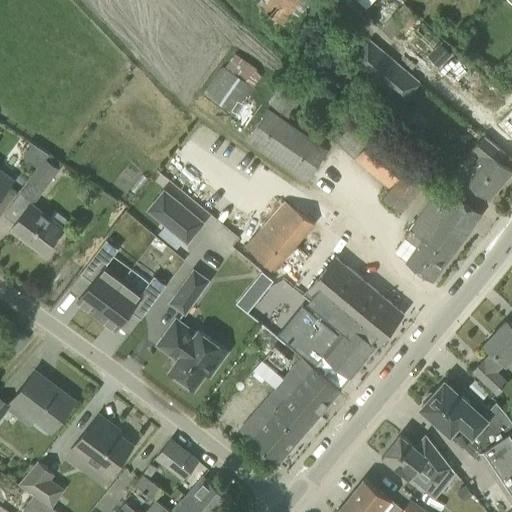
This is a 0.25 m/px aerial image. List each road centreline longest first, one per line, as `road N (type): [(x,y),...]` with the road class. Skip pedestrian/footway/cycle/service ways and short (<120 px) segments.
road 1 (residential): [(292,498),(0,288)]
road 2 (tertiary): [(292,498),(511,234)]
